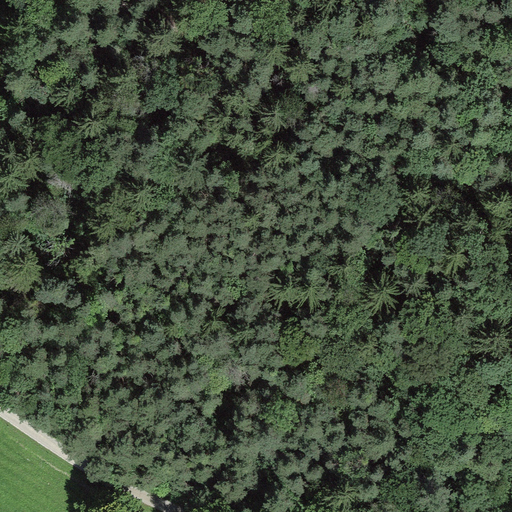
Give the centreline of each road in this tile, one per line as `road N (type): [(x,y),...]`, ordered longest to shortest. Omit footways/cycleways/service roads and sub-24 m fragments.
road 1 (track): [(183,511),(100,473),(0,406)]
road 2 (track): [(511,96),(469,82),(391,0)]
